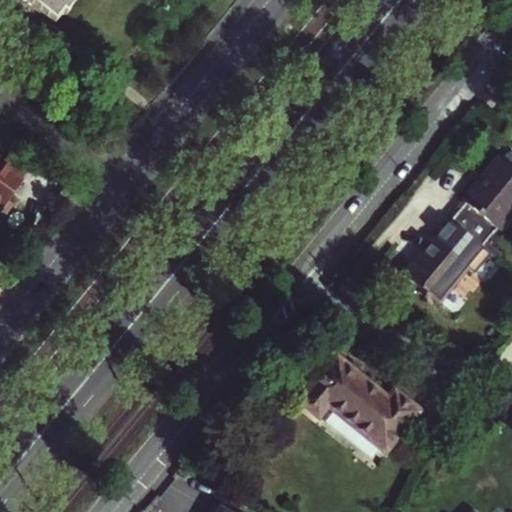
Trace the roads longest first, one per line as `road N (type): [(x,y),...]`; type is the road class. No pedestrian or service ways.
road 1 (primary): [(0,508),(419,0)]
road 2 (primary): [(381,0),(0,461)]
road 3 (tertiary): [(285,0),(0,345)]
road 4 (tertiary): [(288,286),(511,16)]
road 5 (tertiary): [(101,511),(288,286)]
road 6 (residential): [(511,391),(288,286)]
